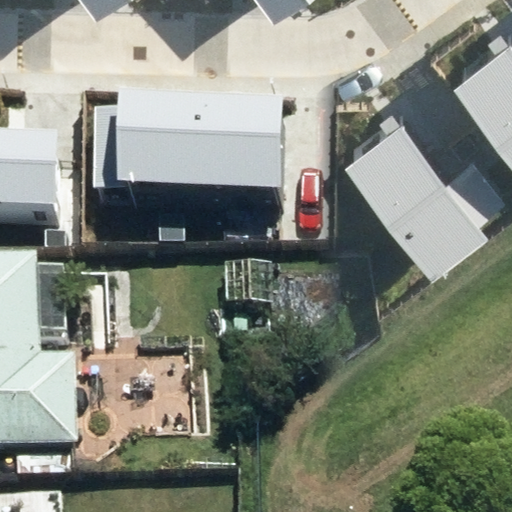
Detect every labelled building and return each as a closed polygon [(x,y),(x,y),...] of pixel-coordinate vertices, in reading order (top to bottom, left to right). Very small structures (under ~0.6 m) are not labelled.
[(511,19),(450,66),(511,147),(511,19)] [(407,99),(347,144),(437,262),(496,218),(407,99)] [(287,124),(96,124),(97,216),(288,216),(287,124)] [(0,166),(0,236),(61,239),(64,168),(0,166)] [(277,277),(226,277),(225,357),(276,357),(277,277)] [(0,463),(31,462),(68,462),(68,369),(31,369),(31,283),(0,283),(0,463)]
